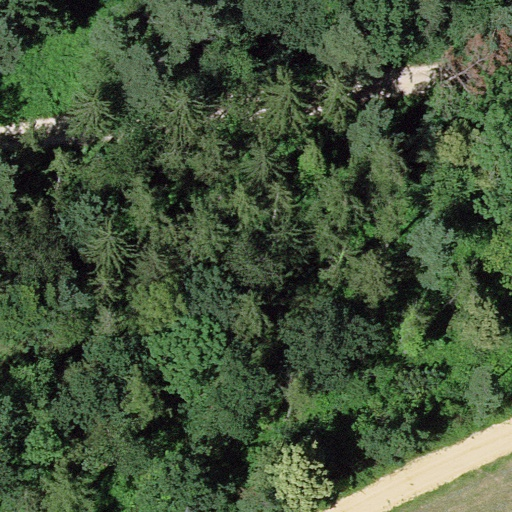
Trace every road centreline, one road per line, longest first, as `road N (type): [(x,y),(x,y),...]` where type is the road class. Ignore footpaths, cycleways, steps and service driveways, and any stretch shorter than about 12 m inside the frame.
road 1 (track): [(511,74),(0,128)]
road 2 (track): [(343,511),(511,433)]
